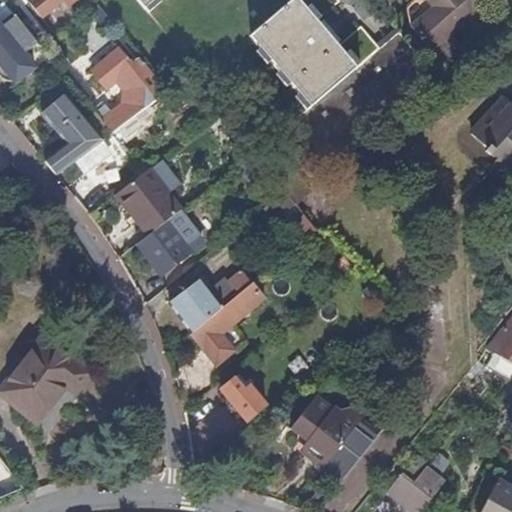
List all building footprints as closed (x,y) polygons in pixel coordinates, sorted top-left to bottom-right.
[(25,0),(44,25),(77,0),(25,0)] [(287,0),(299,0),(319,22),(341,3),(337,0),(150,0),(143,6),(182,51),(153,74),(161,84),(168,93),(173,89),(198,70),(227,103),(250,84),(320,166),(450,94),(399,34),(380,50),(362,28),(340,47),(357,67),(310,107),(247,34),(287,0)] [(357,67),(340,47),(319,22),(299,0),(287,0),(247,34),(310,107),(357,67)] [(482,10),(472,0),(426,0),(435,10),(413,30),(434,54),(482,10)] [(99,32),(110,23),(101,11),(89,20),(99,32)] [(0,64),(17,86),(37,70),(25,56),(39,45),(17,18),(3,28),(0,24),(0,64)] [(168,93),(161,84),(157,86),(143,69),(144,67),(143,66),(142,67),(139,64),(132,69),(119,53),(94,73),(108,90),(118,82),(127,92),(123,107),(102,122),(112,136),(115,133),(168,93)] [(180,98),(173,89),(168,93),(115,133),(127,148),(159,123),(155,118),(180,98)] [(70,146),(47,164),(58,178),(78,162),(102,144),(103,143),(65,97),(44,115),(70,146)] [(487,155),(491,159),(493,157),(499,162),(497,165),(494,168),(495,170),(508,181),(511,184),(511,182),(511,107),(506,103),(473,138),(489,153),(487,155)] [(102,144),(78,162),(87,174),(111,156),(102,144)] [(352,187),(381,167),(369,151),(340,171),(352,187)] [(250,182),(271,173),(260,159),(255,152),(238,166),(250,182)] [(277,181),(303,168),(303,162),(287,154),(260,159),(271,173),(277,181)] [(285,192),(296,205),(297,208),(329,183),(313,164),(303,168),(277,181),(285,192)] [(504,187),(508,181),(495,170),(491,175),(504,187)] [(150,172),(121,194),(141,218),(137,222),(149,237),(182,211),(150,172)] [(296,205),(285,192),(264,210),(274,223),(296,205)] [(149,237),(138,246),(161,278),(190,256),(186,250),(201,238),(182,211),(149,237)] [(316,232),(307,220),(293,231),(303,244),(309,239),(316,232)] [(338,250),(316,232),(309,239),(348,277),(357,270),(338,250)] [(239,296),(253,285),(241,272),(228,283),(239,296)] [(239,296),(228,283),(227,281),(209,296),(222,310),(239,296)] [(169,306),(193,335),(222,310),(209,296),(197,282),(169,306)] [(193,335),(190,338),(203,353),(241,321),(235,314),(243,307),(249,314),(265,300),(253,285),(239,296),(222,310),(193,335)] [(235,314),(241,321),(249,314),(243,307),(235,314)] [(511,321),(488,351),(511,364),(511,321)] [(0,392),(0,395),(37,424),(65,388),(75,395),(89,376),(43,339),(0,392)] [(180,346),(168,355),(172,366),(186,353),(180,346)] [(255,355),(240,366),(248,376),(262,364),(255,355)] [(247,422),(267,406),(250,386),(245,390),(235,377),(220,389),(247,422)] [(300,444),(326,465),(354,429),(361,420),(362,419),(352,409),(337,412),(333,409),(331,411),(316,397),(293,426),(306,436),(300,444)] [(354,429),(326,465),(344,480),(364,457),(380,436),(361,420),(354,429)] [(397,511),(423,511),(440,493),(425,480),(412,496),(400,487),(386,503),(397,511)] [(511,511),(511,491),(498,483),(482,511),(511,511)]
